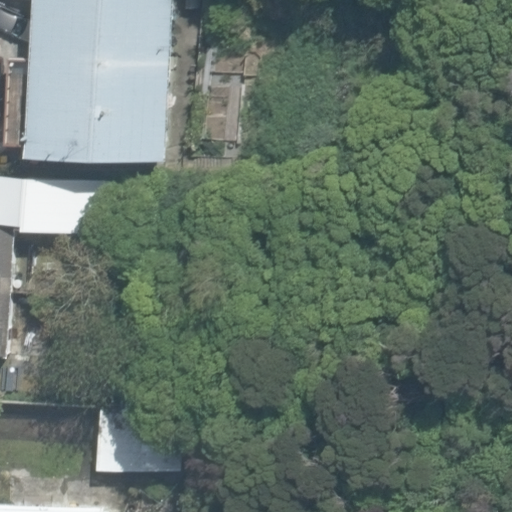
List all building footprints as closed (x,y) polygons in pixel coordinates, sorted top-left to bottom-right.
[(44,0),(37,150),(170,157),(177,0),(44,0)] [(10,28),(0,27),(0,168),(3,169),(10,28)] [(0,351),(14,353),(22,226),(115,231),(118,183),(0,175),(0,351)] [(129,406),(197,408),(198,364),(131,361),(129,406)] [(103,467),(183,470),(185,408),(105,405),(103,467)] [(0,511),(143,511),(144,510),(118,509),(118,500),(0,495),(0,511)]
